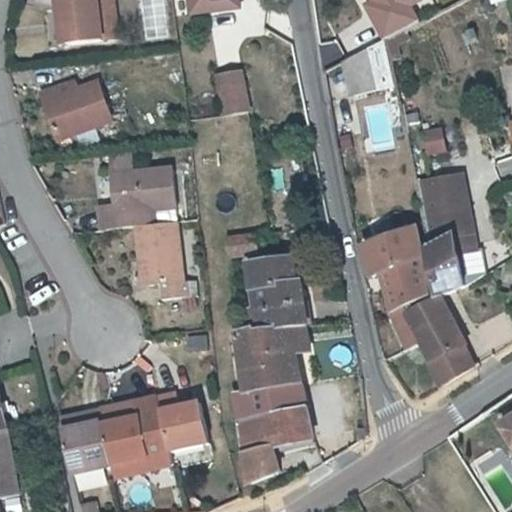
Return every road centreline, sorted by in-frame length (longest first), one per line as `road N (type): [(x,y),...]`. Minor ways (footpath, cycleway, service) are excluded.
road 1 (residential): [(297,0),(374,377),(409,442)]
road 2 (residential): [(103,337),(29,208),(0,113)]
road 3 (tertiary): [(299,511),(409,442)]
road 4 (tertiary): [(409,442),(511,377)]
